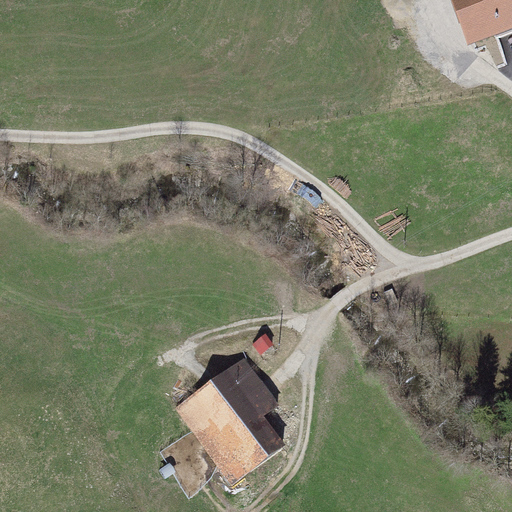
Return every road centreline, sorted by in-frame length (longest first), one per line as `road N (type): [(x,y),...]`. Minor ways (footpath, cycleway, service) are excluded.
road 1 (track): [(409,273),(336,307),(293,371)]
road 2 (track): [(511,92),(454,47),(426,0)]
